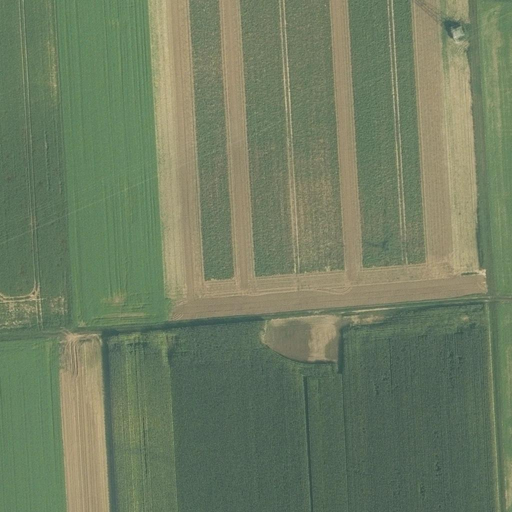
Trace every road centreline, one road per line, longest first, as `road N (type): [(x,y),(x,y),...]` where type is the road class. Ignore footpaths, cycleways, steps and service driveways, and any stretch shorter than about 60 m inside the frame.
road 1 (track): [(0,339),(511,298)]
road 2 (track): [(502,511),(472,0)]
